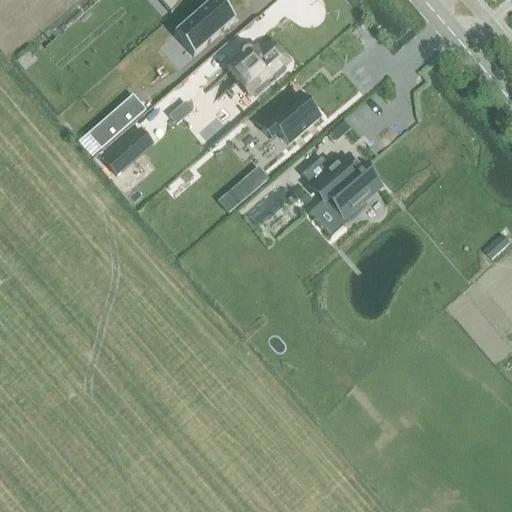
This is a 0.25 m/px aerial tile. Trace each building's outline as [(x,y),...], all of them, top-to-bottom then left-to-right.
[(157,0),(170,16),(183,0),(157,0)] [(215,1),(173,37),(193,59),(235,23),(215,1)] [(240,109),(280,74),(260,52),(220,86),(240,109)] [(274,110),(256,126),(270,141),(278,135),(288,147),(319,121),(298,96),(278,114),(274,110)] [(133,97),(87,137),(100,152),(146,113),(133,97)] [(181,109),(170,119),(176,126),(187,117),(181,109)] [(140,132),(103,163),(116,178),(153,147),(140,132)] [(321,160),(301,177),(344,229),(366,209),(362,204),(378,189),(358,165),(348,174),(340,164),(332,172),(321,160)] [(259,172),(239,189),(248,199),(268,182),(259,172)] [(492,262),(501,254),(494,246),(485,254),(492,262)]
